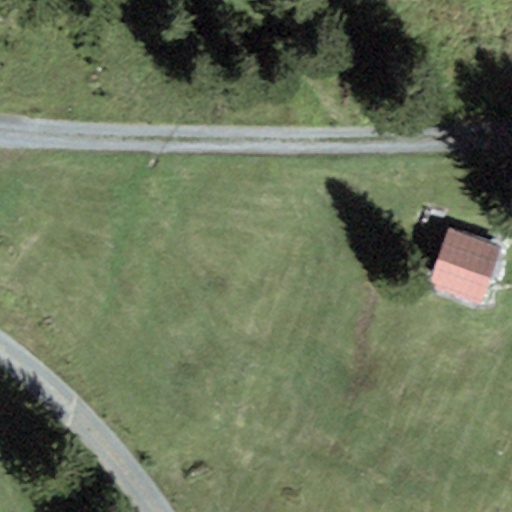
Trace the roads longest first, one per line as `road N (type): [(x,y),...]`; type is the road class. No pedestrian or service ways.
road 1 (track): [(511,140),(0,129)]
road 2 (track): [(0,353),(105,434),(159,511)]
